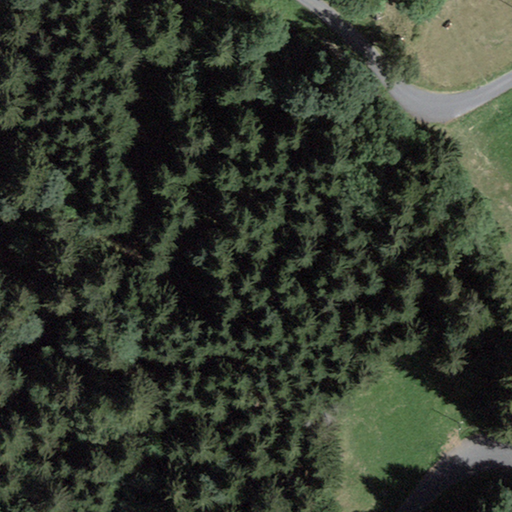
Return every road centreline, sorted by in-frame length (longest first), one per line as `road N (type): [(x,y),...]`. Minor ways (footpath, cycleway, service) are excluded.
road 1 (unclassified): [(309,0),(417,101),(458,104),(511,79)]
road 2 (unclassified): [(511,454),(478,454),(409,511)]
